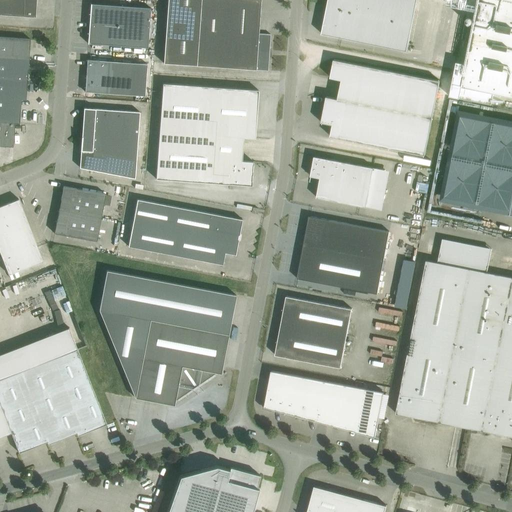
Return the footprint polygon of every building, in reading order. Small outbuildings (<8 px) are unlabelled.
[(0,0),(0,14),(35,17),(35,16),(34,16),(34,0),(0,0)] [(167,0),(163,63),(196,65),(196,66),(268,71),(270,34),(259,33),(260,0),(167,0)] [(327,0),(325,14),(321,34),(407,51),(417,0),(327,0)] [(511,0),(479,0),(462,87),(511,96),(511,0)] [(91,4),(88,43),(147,48),(150,8),(91,4)] [(0,36),(0,57),(29,59),(30,39),(0,36)] [(0,57),(0,121),(15,122),(14,123),(19,123),(21,99),(26,100),(29,59),(0,57)] [(87,60),(85,92),(145,96),(147,64),(87,60)] [(333,125),(330,136),(425,155),(440,81),(334,60),(330,77),(365,84),(361,103),(326,96),(321,122),(333,125)] [(159,131),(219,136),(255,138),(258,90),(163,83),(159,131)] [(81,136),(79,168),(135,178),(139,112),(84,108),(82,130),(79,133),(82,136),(81,136)] [(0,121),(0,145),(13,147),(14,123),(15,122),(0,121)] [(219,136),(159,131),(156,179),(251,186),(252,181),(253,162),(218,159),(219,136)] [(310,176),(320,178),(317,197),(366,207),(373,168),(314,156),(310,176)] [(61,198),(59,210),(101,218),(105,194),(63,186),(61,198)] [(0,206),(0,253),(8,275),(43,261),(18,199),(0,206)] [(235,255),(238,239),(237,239),(238,235),(239,235),(242,219),(137,199),(128,246),(222,265),(225,253),(235,255)] [(101,218),(59,210),(57,221),(56,221),(54,233),(96,241),(101,218)] [(309,216),(303,247),(383,262),(389,231),(309,216)] [(383,262),(303,247),(297,278),(377,294),(383,262)] [(511,277),(436,262),(426,260),(396,413),(511,436),(511,277)] [(99,310),(135,398),(174,405),(175,401),(216,373),(221,374),(236,295),(107,270),(99,310)] [(275,355),(341,368),(352,308),(286,296),(275,355)] [(77,349),(48,360),(77,433),(77,434),(77,435),(106,424),(77,349)] [(48,360),(20,371),(47,441),(48,443),(48,444),(77,433),(48,360)] [(0,379),(0,404),(18,453),(47,441),(20,371),(0,379)] [(271,371),(264,407),(348,429),(356,387),(271,371)] [(356,387),(348,429),(375,437),(384,392),(356,387)] [(180,476),(166,511),(252,511),(259,488),(257,488),(260,475),(230,467),(229,469),(216,466),(180,476)] [(314,486),(307,511),(384,511),(387,505),(314,486)]
